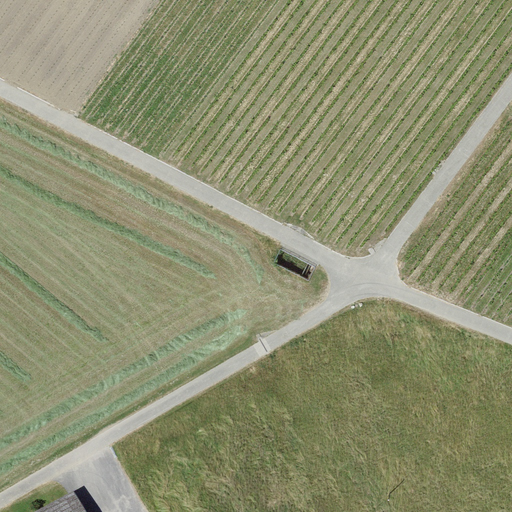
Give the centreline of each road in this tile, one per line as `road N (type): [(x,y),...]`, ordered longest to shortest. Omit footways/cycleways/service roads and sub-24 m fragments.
road 1 (track): [(0,496),(371,277),(511,82)]
road 2 (track): [(511,336),(371,277),(0,84)]
